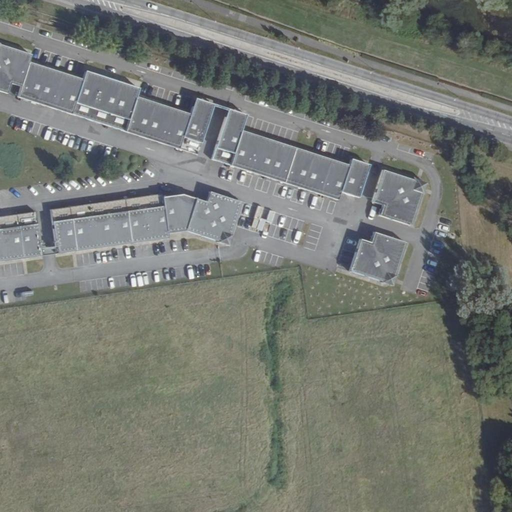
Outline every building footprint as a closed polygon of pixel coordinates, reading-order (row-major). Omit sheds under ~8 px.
[(194,129),(203,103),(185,96),(179,112),(126,94),(129,83),(76,65),(72,76),(18,59),(20,51),(0,43),(0,80),(10,83),(7,93),(186,152),(194,129)] [(208,133),(217,107),(203,103),(194,129),(208,133)] [(235,113),(217,107),(208,133),(201,157),(327,199),(330,190),(348,196),(359,163),(341,157),(339,164),(230,128),(235,113)] [(405,178),(373,167),(362,201),(373,204),(370,213),(402,224),(413,191),(405,178)] [(49,210),(56,250),(57,255),(188,235),(221,246),(232,241),(243,206),(210,196),(207,207),(184,198),(163,201),(161,194),(49,210)] [(0,263),(41,258),(40,252),(34,212),(0,217),(0,263)] [(386,272),(397,238),(365,228),(362,238),(351,235),(341,266),(375,277),(386,272)]
